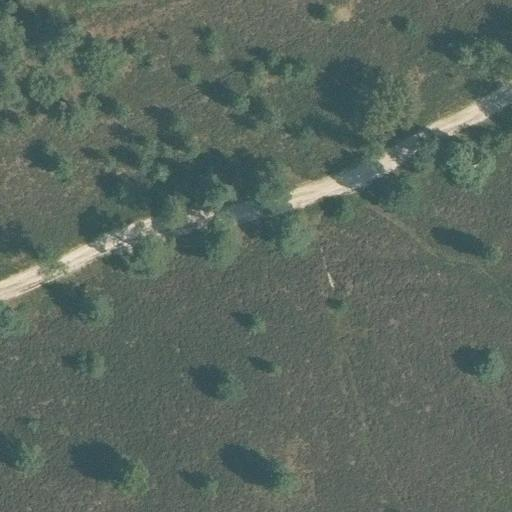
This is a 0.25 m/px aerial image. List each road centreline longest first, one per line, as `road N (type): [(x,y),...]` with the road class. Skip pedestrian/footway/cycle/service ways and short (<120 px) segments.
road 1 (unknown): [(511,29),(156,212),(0,277)]
road 2 (track): [(0,293),(152,226),(341,183),(511,87)]
